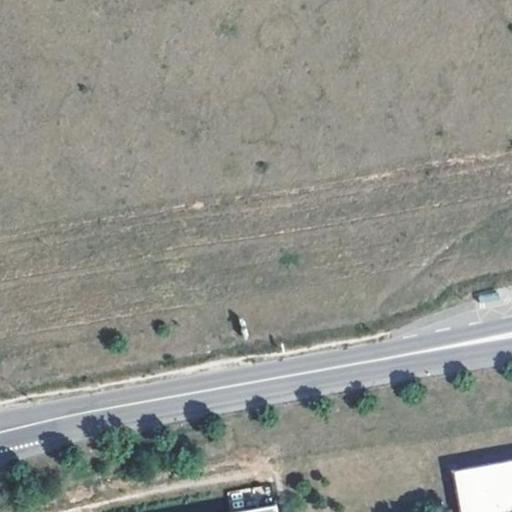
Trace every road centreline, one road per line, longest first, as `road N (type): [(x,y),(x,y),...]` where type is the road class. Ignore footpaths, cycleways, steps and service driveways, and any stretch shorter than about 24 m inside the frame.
road 1 (secondary): [(51,418),(342,366)]
road 2 (secondary): [(511,322),(342,366)]
road 3 (secondary): [(342,366),(511,347)]
